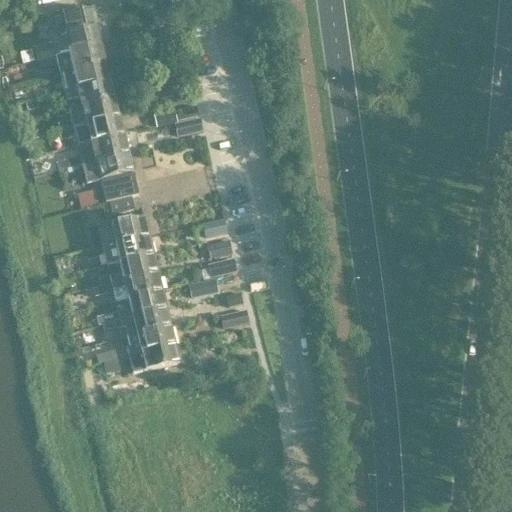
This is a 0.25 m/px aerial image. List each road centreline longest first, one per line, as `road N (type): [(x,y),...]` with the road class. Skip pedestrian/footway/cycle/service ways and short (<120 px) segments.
road 1 (unclassified): [(311,511),(287,332),(213,0)]
road 2 (primary): [(322,0),(383,511)]
road 3 (primary): [(461,511),(511,37)]
